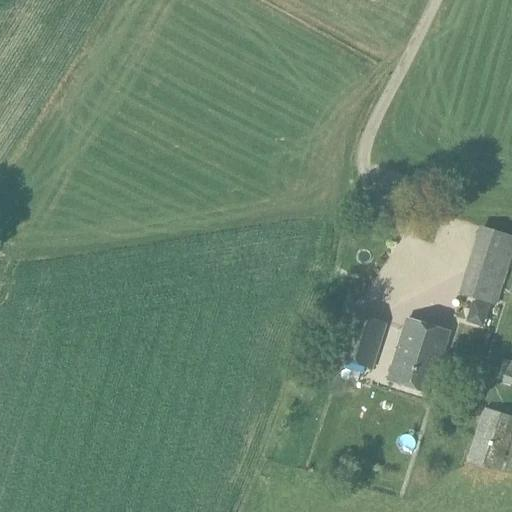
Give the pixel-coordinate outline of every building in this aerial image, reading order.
[(497,305),(511,258),(511,237),(482,228),(461,294),(497,305)] [(372,366),(385,324),(351,314),(339,356),(372,366)] [(430,393),(449,333),(407,319),(388,380),(430,393)] [(511,383),(511,363),(503,360),(497,379),(511,383)] [(499,471),(511,432),(511,418),(486,410),(469,460),(499,471)]
